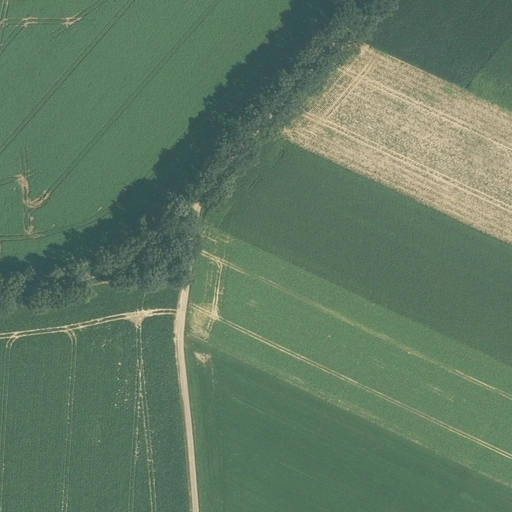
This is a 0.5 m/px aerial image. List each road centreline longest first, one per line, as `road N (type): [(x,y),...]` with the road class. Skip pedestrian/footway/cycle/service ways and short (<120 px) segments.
road 1 (unclassified): [(195,511),(180,342),(193,233)]
road 2 (unclassified): [(200,195),(370,0)]
road 3 (unclassified): [(0,290),(92,274),(169,225)]
